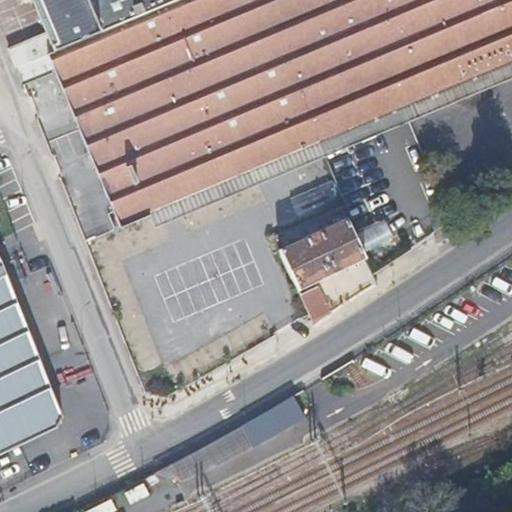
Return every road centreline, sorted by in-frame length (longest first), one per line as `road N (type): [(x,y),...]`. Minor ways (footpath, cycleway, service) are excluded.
road 1 (tertiary): [(143,449),(298,363),(511,227)]
road 2 (residential): [(12,116),(143,449)]
road 3 (tertiary): [(16,511),(143,449)]
